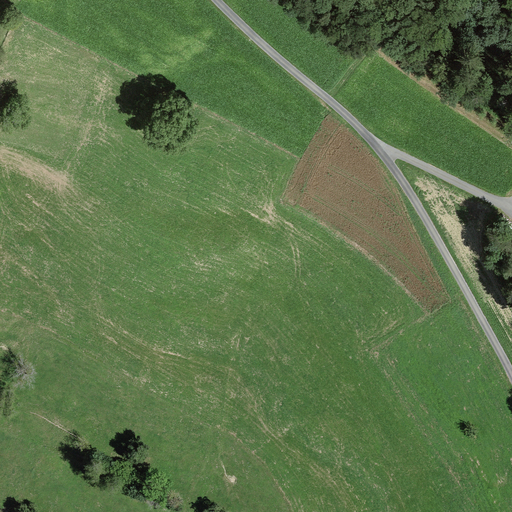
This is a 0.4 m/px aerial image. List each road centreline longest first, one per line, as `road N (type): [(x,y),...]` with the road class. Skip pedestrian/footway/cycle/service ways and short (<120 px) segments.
road 1 (residential): [(216,0),(380,147),(511,374)]
road 2 (track): [(407,0),(323,99)]
